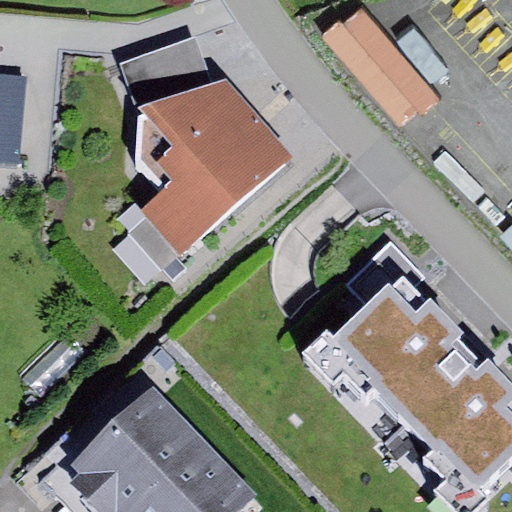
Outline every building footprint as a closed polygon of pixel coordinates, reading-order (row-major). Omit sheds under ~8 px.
[(122,64),(138,110),(212,84),(196,39),(122,64)] [(27,79),(0,75),(0,161),(17,164),(27,79)] [(180,254),(292,154),(228,80),(212,84),(138,110),(134,169),(160,194),(142,209),(180,254)] [(347,285),(364,304),(334,333),(327,325),(300,351),(331,384),(343,372),(366,397),(376,387),(436,450),(424,456),(445,478),(434,489),(456,511),(478,511),(490,501),(481,491),(511,461),(511,379),(488,355),(483,360),(461,337),(468,331),(432,293),(427,298),(416,287),(425,278),(391,243),(347,285)] [(134,511),(205,442),(152,389),(75,466),(81,472),(70,482),(99,511),(134,511)] [(238,511),(257,494),(205,442),(134,511),(238,511)]
